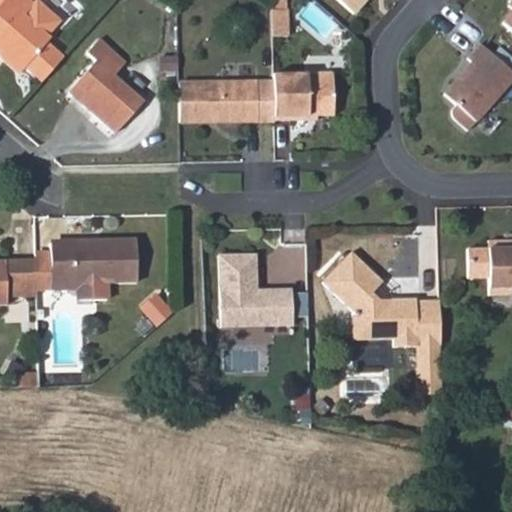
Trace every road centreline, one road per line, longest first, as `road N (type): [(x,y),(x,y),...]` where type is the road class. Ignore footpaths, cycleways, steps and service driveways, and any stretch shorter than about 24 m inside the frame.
road 1 (residential): [(186,187),(216,202),(325,200),(378,166),(403,165)]
road 2 (residential): [(403,165),(387,133),(385,60),(395,35),(427,0)]
